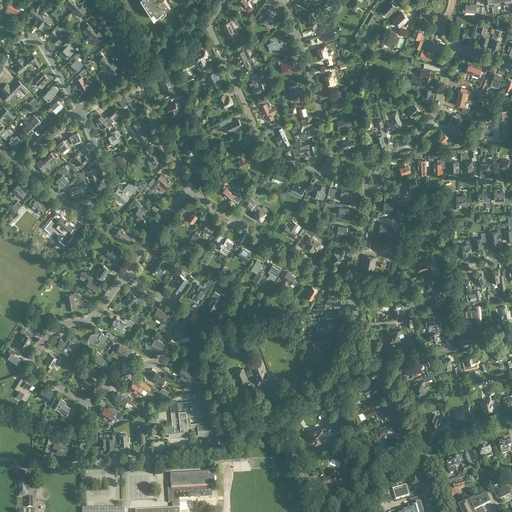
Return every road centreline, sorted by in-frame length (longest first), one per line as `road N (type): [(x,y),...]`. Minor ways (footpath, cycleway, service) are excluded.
road 1 (residential): [(124,275),(192,319),(199,347),(117,371),(101,396),(85,401),(37,372),(33,356),(53,326),(99,311)]
road 2 (residential): [(283,424),(196,458),(0,460)]
road 3 (residential): [(329,174),(265,153),(210,33),(224,0)]
road 4 (residential): [(349,294),(189,187)]
road 5 (residential): [(79,112),(107,174),(91,202),(68,204),(16,163)]
road 6 (residential): [(329,174),(325,128),(288,6),(279,0)]
road 7 (residential): [(371,185),(390,155),(431,121),(455,45)]
road 8 (residential): [(349,294),(417,287),(511,254)]
road 9 (residential): [(371,185),(511,180)]
road 10 (residential): [(0,67),(11,43),(32,38),(79,112)]
road 11 (residential): [(385,362),(511,332)]
road 12 (residential): [(189,187),(135,70)]
